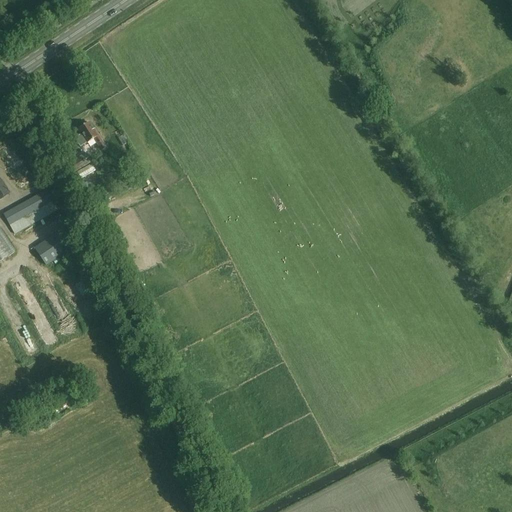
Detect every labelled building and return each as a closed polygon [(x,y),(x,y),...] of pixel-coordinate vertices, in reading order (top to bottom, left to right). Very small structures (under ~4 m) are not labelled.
[(95,129),(93,130),(88,123),(78,130),(87,144),(94,140),(101,151),(107,147),(95,129)] [(9,173),(25,163),(13,144),(0,151),(0,160),(1,160),(9,173)] [(86,153),(66,166),(79,185),(89,179),(85,172),(94,167),(86,153)] [(29,169),(13,175),(17,186),(33,179),(29,169)] [(0,200),(10,195),(0,178),(0,200)] [(104,188),(94,193),(100,205),(110,200),(104,188)] [(15,234),(60,209),(60,211),(63,209),(65,212),(72,208),(66,198),(56,203),(49,189),(4,214),(15,234)] [(0,262),(15,251),(0,228),(0,262)] [(46,266),(74,248),(62,229),(34,248),(46,266)] [(1,303),(12,331),(24,327),(16,306),(12,308),(9,300),(1,303)]
